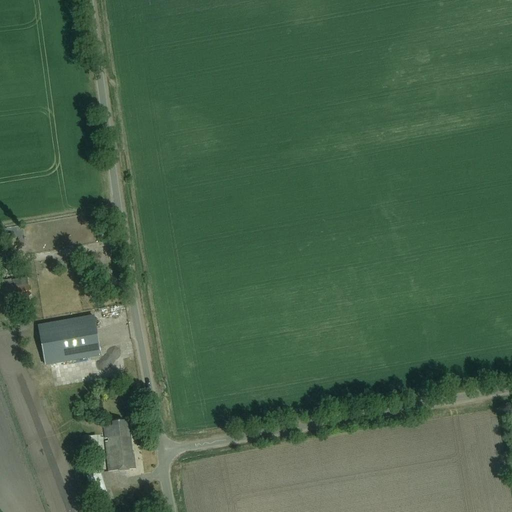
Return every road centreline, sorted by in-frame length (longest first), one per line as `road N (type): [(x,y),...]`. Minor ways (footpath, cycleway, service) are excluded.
road 1 (unclassified): [(159,452),(90,0)]
road 2 (unclassified): [(159,452),(511,389)]
